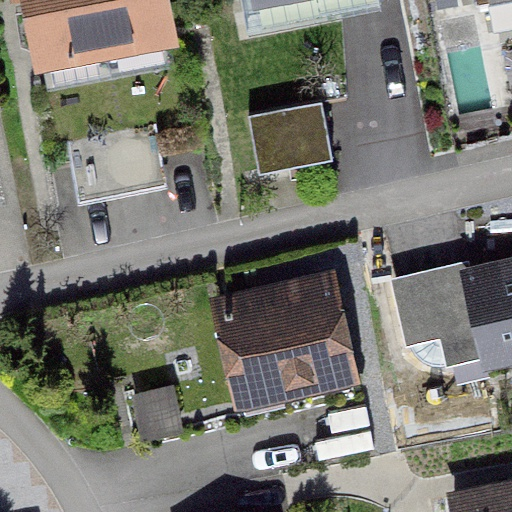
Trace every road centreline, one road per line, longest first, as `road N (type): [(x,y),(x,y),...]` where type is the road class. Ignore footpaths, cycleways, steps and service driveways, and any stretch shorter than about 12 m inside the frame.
road 1 (residential): [(0,294),(511,179)]
road 2 (residential): [(0,410),(30,439),(77,511)]
